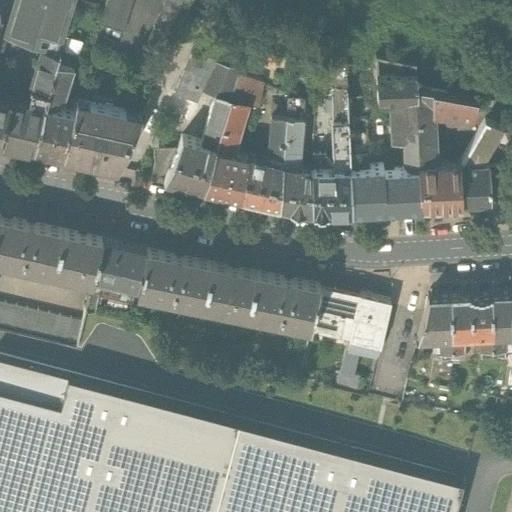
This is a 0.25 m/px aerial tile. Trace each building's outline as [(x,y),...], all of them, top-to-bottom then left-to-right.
[(70,0),(14,0),(10,15),(4,31),(42,43),(56,47),(70,0)] [(130,0),(106,0),(99,23),(121,30),(130,0)] [(164,0),(148,38),(170,48),(188,8),(191,0),(164,0)] [(0,29),(4,31),(10,15),(0,11),(0,29)] [(80,43),(63,38),(60,48),(43,102),(54,105),(57,97),(63,99),(80,43)] [(56,47),(42,43),(29,85),(37,88),(34,100),(43,102),(60,48),(56,47)] [(201,140),(214,145),(229,95),(236,71),(238,64),(215,58),(192,49),(174,92),(196,100),(202,87),(215,92),(201,140)] [(331,112),(331,118),(346,117),(345,95),(343,61),(306,54),(309,79),(330,83),(330,100),(326,100),(327,112),(331,112)] [(374,54),(377,98),(389,97),(415,97),(414,85),(416,86),(415,62),(374,54)] [(246,99),(245,100),(257,103),(261,83),(261,79),(236,71),(229,95),(246,99)] [(476,96),(416,86),(414,85),(415,97),(418,162),(429,161),(436,152),(434,112),(467,115),(473,115),(476,96)] [(286,93),(285,113),(281,161),(298,164),(303,94),(286,93)] [(0,118),(0,140),(33,148),(43,102),(34,100),(6,94),(0,118)] [(246,99),(229,95),(214,145),(225,148),(226,142),(232,143),(233,143),(235,142),(245,100),(246,99)] [(345,95),(346,117),(348,154),(368,152),(367,118),(369,118),(368,100),(360,101),(359,95),(345,95)] [(484,119),(490,121),(494,99),(476,96),(473,115),(467,115),(462,130),(457,128),(457,160),(458,164),(484,119)] [(418,165),(418,162),(415,97),(389,97),(391,139),(407,138),(402,143),(403,161),(409,166),(418,165)] [(75,100),(73,109),(62,154),(116,167),(140,114),(75,100)] [(33,148),(62,154),(73,109),(54,105),(43,102),(33,148)] [(272,158),(281,161),(285,113),(269,111),(267,151),(269,153),(273,153),(272,158)] [(331,118),(333,166),(348,165),(348,154),(346,117),(331,118)] [(484,119),(458,164),(480,163),(494,138),(502,126),(490,121),(484,119)] [(511,129),(502,126),(494,138),(511,145),(511,129)] [(154,160),(150,174),(202,186),(214,145),(201,140),(181,134),(176,145),(153,145),(154,160)] [(202,186),(239,194),(247,152),(225,148),(214,145),(202,186)] [(239,194),(278,203),(281,161),(272,158),(247,152),(239,194)] [(420,204),(460,202),(458,164),(457,160),(429,161),(418,162),(418,165),(420,204)] [(278,203),(312,209),(310,166),(298,164),(281,161),(278,203)] [(480,163),(458,164),(460,202),(490,201),(488,165),(488,162),(480,163)] [(350,208),(420,204),(418,165),(409,166),(399,167),(399,163),(393,163),(393,167),(381,168),(380,164),(348,165),(350,208)] [(488,165),(490,201),(506,200),(504,164),(488,165)] [(312,209),(350,208),(348,165),(333,166),(310,166),(312,209)] [(0,214),(0,257),(52,270),(62,228),(0,214)] [(102,238),(62,228),(52,270),(92,278),(92,276),(102,238)] [(92,276),(136,286),(145,247),(102,238),(92,276)] [(136,289),(202,302),(210,261),(145,247),(136,286),(136,289)] [(202,302),(246,311),(254,270),(210,261),(202,302)] [(320,284),(254,270),(246,311),(310,325),(320,284)] [(348,335),(350,335),(359,292),(320,284),(310,325),(310,327),(348,335)] [(498,332),(511,331),(509,290),(488,291),(492,351),(497,351),(498,356),(504,355),(503,336),(498,336),(498,332)] [(488,291),(468,292),(471,333),(485,332),(486,337),(480,337),(481,357),(487,356),(487,351),(492,351),(488,291)] [(391,299),(359,292),(350,335),(348,335),(336,385),(356,390),(359,375),(352,373),(358,350),(378,355),(391,299)] [(458,334),(471,333),(468,292),(449,293),(452,363),(457,363),(457,359),(464,358),(463,339),(458,339),(458,334)] [(446,363),(452,363),(449,293),(427,294),(416,336),(445,334),(445,340),(439,341),(440,360),(446,360),(446,363)] [(0,301),(0,324),(77,342),(82,321),(0,301)] [(452,511),(462,475),(0,352),(0,511),(452,511)]
